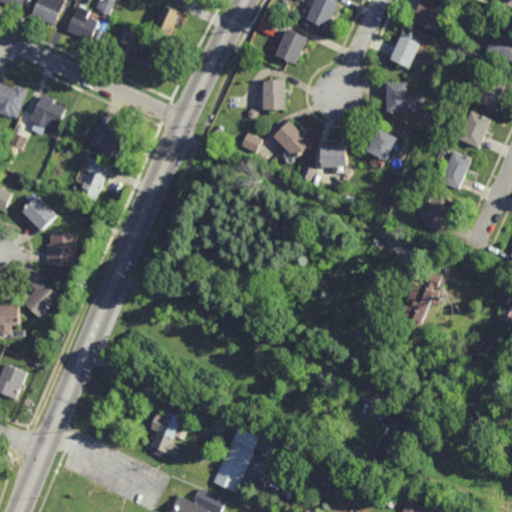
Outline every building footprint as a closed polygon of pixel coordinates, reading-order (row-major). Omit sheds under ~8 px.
[(26,0),(22,11),(0,0),(26,0)] [(65,0),(68,1),(58,26),(34,16),(41,0),(65,0)] [(114,0),(114,2),(115,3),(110,17),(101,13),(102,11),(97,9),(100,0),(114,0)] [(332,0),(342,4),(330,31),(310,22),(318,0),(332,0)] [(446,27),(440,24),(439,27),(419,18),(426,0),(429,0),(453,10),(446,27)] [(94,22),(95,21),(99,22),(92,39),(87,37),(85,40),(80,37),(81,35),(69,30),(79,7),(90,12),(87,19),(94,22)] [(170,39),(155,32),(161,19),(159,18),(160,15),(162,16),(166,8),(181,14),(170,39)] [(133,48),(117,41),(123,29),(138,36),(133,48)] [(299,62),(293,60),(290,59),(291,58),(279,52),(289,30),(309,39),(299,62)] [(413,65),(394,57),(405,30),(424,38),(413,65)] [(511,58),(490,49),(498,30),(511,35),(511,58)] [(158,69),(140,61),(149,39),(167,46),(158,69)] [(490,73),(491,71),(504,78),(505,77),(507,78),(506,79),(510,80),(504,93),(506,94),(499,109),(479,100),(484,88),(475,84),(482,69),(490,73)] [(287,92),(288,92),(288,108),(266,108),(266,78),(269,78),(269,76),(274,76),(274,77),(287,77),(287,92)] [(0,80),(18,87),(19,84),(30,88),(19,118),(14,116),(13,117),(0,111),(0,80)] [(408,111),(397,111),(397,113),(394,113),(394,111),(390,111),(390,81),(409,81),(408,111)] [(441,95),(434,93),(436,87),(443,90),(441,95)] [(58,130),(49,126),(48,127),(32,120),(35,112),(37,112),(46,93),(58,98),(56,102),(68,108),(58,130)] [(482,147),(462,139),(474,110),(494,119),(482,147)] [(298,157),(276,135),(292,119),(304,130),(303,132),(313,143),(298,157)] [(111,127),(112,124),(116,126),(115,128),(128,134),(125,142),(126,143),(124,148),(122,147),(119,156),(91,144),(100,122),(111,127)] [(391,158),(386,156),(385,158),(381,157),(383,154),(372,149),(383,126),(402,136),(391,158)] [(24,150),(11,144),(17,132),(29,137),(24,150)] [(257,153),(243,146),(250,132),(264,139),(257,153)] [(326,165),(326,161),(325,161),(325,157),(326,157),(325,143),(350,143),(351,165),(326,165)] [(468,155),(469,154),(471,155),(471,156),(475,158),(462,189),(442,180),(456,150),(468,155)] [(107,177),(106,177),(96,201),(81,194),(90,171),(82,168),(87,156),(112,166),(107,177)] [(0,185),(1,185),(8,188),(7,189),(15,192),(7,211),(0,207),(0,185)] [(450,198),(450,197),(452,198),(451,199),(456,201),(443,231),(424,222),(437,192),(450,198)] [(41,197),(43,195),(62,214),(46,230),(27,210),(35,202),(32,199),(37,194),(41,197)] [(77,267),(50,266),(51,243),(54,244),(54,232),(78,233),(77,267)] [(44,319),(26,303),(38,289),(30,281),(41,269),(52,280),(49,283),(64,296),(44,319)] [(442,289),(436,287),(434,290),(441,292),(437,300),(434,299),(424,324),(422,323),(419,328),(410,324),(412,319),(403,315),(416,283),(426,287),(433,272),(447,278),(442,289)] [(511,323),(501,319),(510,296),(511,296),(511,323)] [(24,318),(25,318),(25,321),(24,321),(24,323),(14,324),(14,331),(12,331),(10,334),(5,334),(1,331),(1,326),(0,326),(0,303),(23,302),(24,318)] [(19,399),(6,394),(5,396),(0,393),(0,376),(2,377),(8,364),(30,373),(19,399)] [(183,417),(185,418),(174,444),(181,447),(177,458),(153,447),(159,432),(152,429),(158,414),(165,417),(168,411),(170,411),(173,403),(187,408),(183,417)] [(410,440),(406,438),(405,442),(403,442),(394,470),(377,464),(384,441),(385,442),(390,427),(391,427),(396,412),(411,417),(410,421),(416,423),(410,440)] [(261,437),(255,452),(256,452),(238,493),(215,483),(233,442),(234,442),(240,428),(261,437)] [(223,511),(215,511),(198,504),(197,505),(211,511),(173,511),(181,496),(195,503),(195,502),(194,502),(201,489),(228,502),(223,511)] [(404,511),(409,502),(430,511),(429,511),(404,511)] [(446,511),(432,511),(430,511),(433,503),(447,510),(446,511)]
